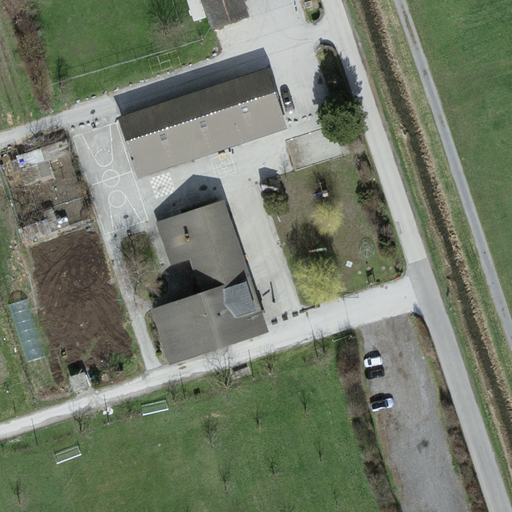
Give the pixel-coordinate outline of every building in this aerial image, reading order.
[(243,0),(202,0),(212,28),(249,16),(243,0)] [(115,117),(135,178),(286,129),(266,68),(115,117)] [(65,139),(16,155),(20,167),(25,166),(31,183),(53,176),(48,159),(69,152),(65,139)] [(279,181),(266,176),(262,188),(274,193),(279,181)] [(225,198),(160,219),(174,263),(190,258),(201,293),(151,309),(169,363),(269,331),(266,321),(225,198)] [(48,219),(21,227),(26,243),(53,234),(52,231),(70,225),(66,215),(54,219),(51,209),(46,211),(48,219)] [(83,371),(68,375),(73,391),(88,387),(83,371)]
